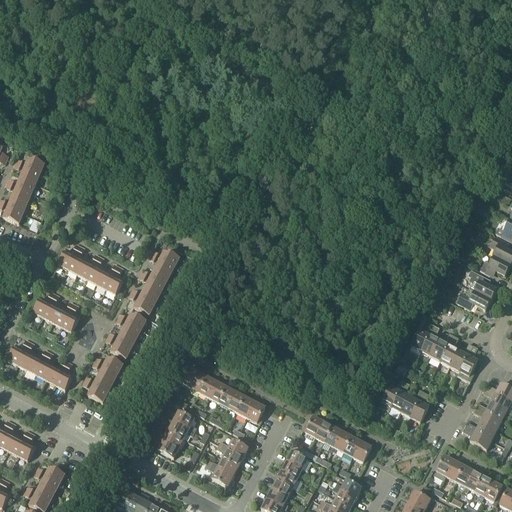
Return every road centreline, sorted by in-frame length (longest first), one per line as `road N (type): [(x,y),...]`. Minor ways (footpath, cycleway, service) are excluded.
road 1 (track): [(216,258),(248,200),(308,137),(382,0)]
road 2 (tertiary): [(0,398),(198,502)]
road 3 (track): [(171,0),(79,189)]
